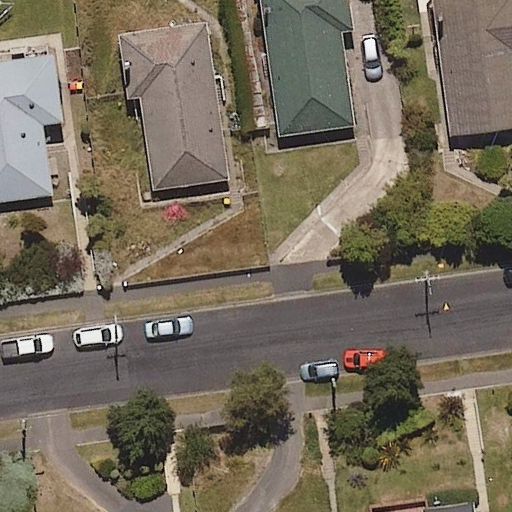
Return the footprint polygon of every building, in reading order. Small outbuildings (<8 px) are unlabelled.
[(347,0),(257,0),(276,132),(353,121),(339,26),(352,25),(347,0)] [(511,0),(430,0),(448,131),(511,122),(511,0)] [(202,14),(115,28),(125,94),(137,92),(152,187),(227,175),(202,14)] [(51,45),(0,51),(0,199),(52,192),(42,120),(61,117),(51,45)] [(471,511),(469,496),(380,509),(380,511),(471,511)]
